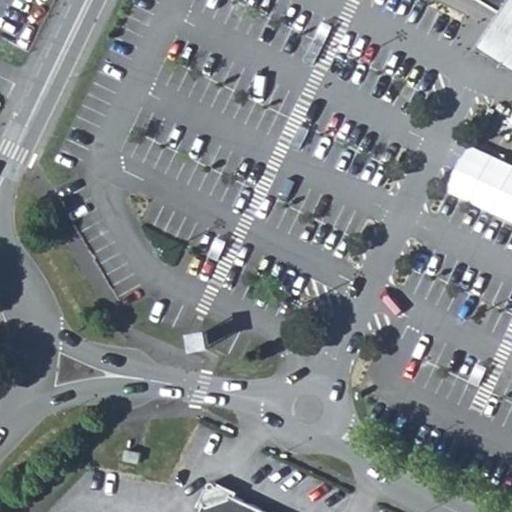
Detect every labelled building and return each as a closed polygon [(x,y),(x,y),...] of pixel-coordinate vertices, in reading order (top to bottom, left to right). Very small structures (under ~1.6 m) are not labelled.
[(511,0),(486,0),(505,12),(511,0)] [(511,0),(505,12),(496,26),(491,34),(511,47),(511,0)] [(133,454),(132,463),(147,465),(148,456),(133,454)] [(199,504),(204,506),(206,502),(209,503),(232,494),(233,492),(237,494),(240,489),(212,477),(199,504)] [(206,502),(204,506),(201,511),(276,511),(237,494),(233,492),(232,494),(209,503),(206,502)]
